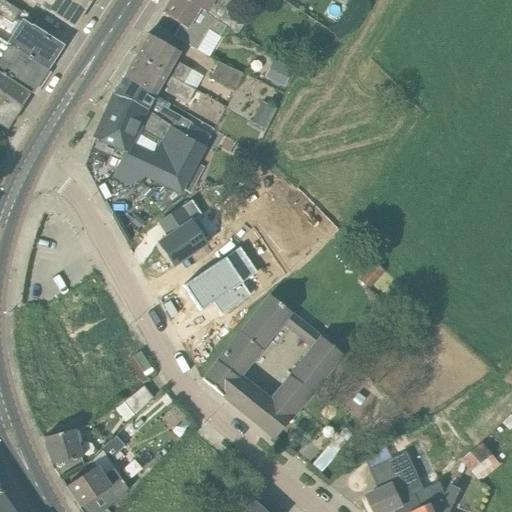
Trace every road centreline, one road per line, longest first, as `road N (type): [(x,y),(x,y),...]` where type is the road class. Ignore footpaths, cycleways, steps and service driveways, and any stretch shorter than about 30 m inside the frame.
road 1 (residential): [(319,511),(183,386),(83,203),(27,162)]
road 2 (tertiary): [(27,162),(130,0)]
